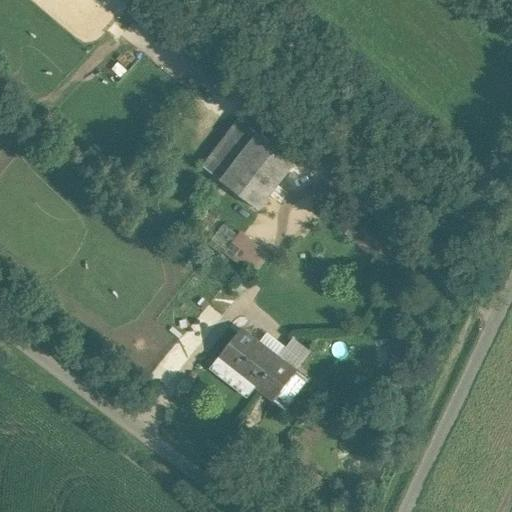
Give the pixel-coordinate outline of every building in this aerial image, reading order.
[(296,162),(241,120),(204,167),(259,210),(296,162)] [(223,223),(207,243),(222,255),(238,235),(223,223)] [(248,238),(232,258),(246,269),(262,249),(248,238)] [(223,313),(234,295),(220,287),(209,304),(223,313)] [(279,357),(242,328),(219,358),(256,386),(279,357)] [(279,357),(256,386),(274,400),(297,371),(279,357)] [(321,477),(305,466),(299,476),(315,487),(321,477)]
